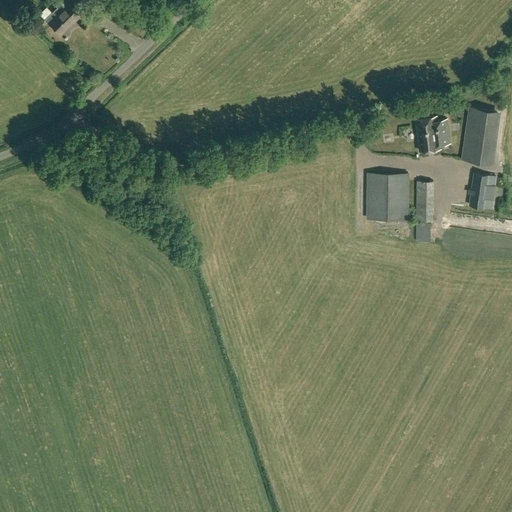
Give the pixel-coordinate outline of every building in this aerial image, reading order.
[(57,7),(44,19),(51,27),(53,25),(60,32),(73,20),(74,21),(79,16),(74,11),(80,5),(75,0),(67,0),(63,4),(60,0),(55,5),(57,7)] [(494,163),(501,110),(469,106),(461,159),(494,163)] [(437,116),(415,119),(419,150),(441,148),(440,144),(450,142),(448,118),(438,120),(437,116)] [(409,218),(409,172),(367,171),(366,218),(409,218)] [(486,207),(491,174),(474,172),(469,204),(486,207)] [(430,240),(430,222),(416,222),(416,240),(430,240)]
